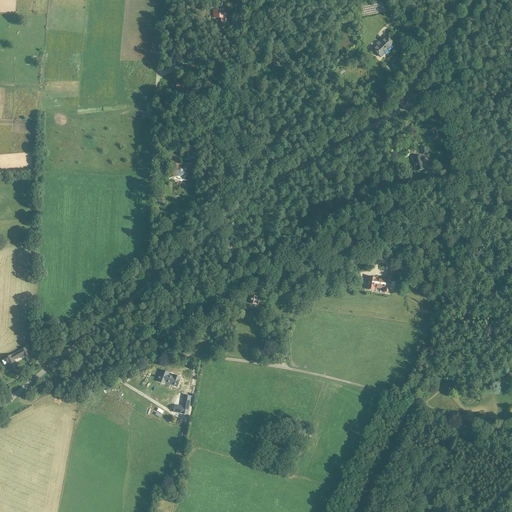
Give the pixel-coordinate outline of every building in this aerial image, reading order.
[(217,14),(217,10),(213,10),(214,18),(222,18),(222,22),(226,22),(225,14),(217,14)] [(381,57),(393,44),(385,37),(381,41),(381,40),(372,49),(381,57)] [(342,68),(336,74),(339,78),(346,72),(342,68)] [(186,91),(186,83),(185,83),(185,79),(179,79),(179,82),(175,82),(175,84),(174,84),(174,85),(174,87),(174,88),(175,88),(175,90),(178,90),(178,92),(184,93),(184,91),(186,91)] [(430,137),(438,136),(436,128),(429,129),(430,137)] [(420,148),(422,155),(428,153),(427,147),(425,147),(425,146),(420,148)] [(191,163),(180,166),(179,161),(180,160),(178,153),(169,155),(171,162),(172,167),(174,177),(188,174),(187,170),(192,169),(191,163)] [(415,155),(411,156),(416,171),(425,168),(421,155),(416,157),(415,155)] [(370,278),(368,289),(369,289),(370,290),(371,291),(372,290),(373,290),(374,287),(384,289),(383,292),(384,292),(385,293),(387,293),(388,292),(389,293),(389,290),(392,290),(394,289),(394,286),(395,284),(390,283),(391,281),(385,280),(385,281),(375,279),(375,278),(370,278)] [(251,296),(250,303),(258,305),(258,301),(257,301),(257,297),(253,296),(253,294),(250,293),(250,296),(251,296)] [(5,359),(8,365),(5,367),(8,371),(11,369),(11,370),(18,366),(15,360),(24,355),(25,357),(29,354),(25,348),(14,354),(13,354),(5,359)] [(191,370),(181,370),(181,377),(183,377),(183,382),(191,382),(191,370)] [(173,376),(173,378),(167,375),(168,374),(161,372),(159,378),(159,377),(158,379),(159,379),(160,379),(165,381),(164,382),(170,384),(171,382),(177,385),(180,378),(173,376)] [(190,397),(184,396),(182,407),(175,406),(174,412),(187,414),(190,397)] [(306,453),(309,443),(307,442),(305,446),(302,445),(300,452),(306,453)]
